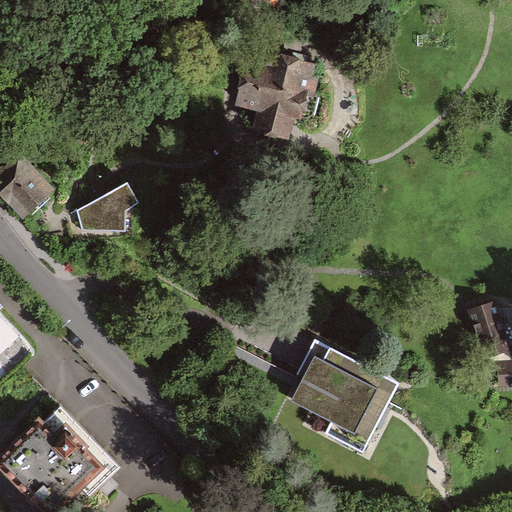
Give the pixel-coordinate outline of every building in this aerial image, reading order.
[(253,133),(287,139),(291,117),(314,122),(321,80),(309,78),(311,63),(293,60),(264,55),(262,68),(240,64),(232,105),(257,109),(253,133)] [(0,204),(19,226),(54,195),(32,169),(0,196),(0,204)] [(74,231),(131,234),(132,217),(142,209),(127,187),(71,211),(74,231)] [(320,428),(364,449),(383,415),(366,361),(326,341),(305,386),(320,428)] [(511,359),(497,360),(498,381),(511,380),(511,359)] [(28,416),(0,441),(0,477),(31,511),(49,511),(75,488),(84,497),(115,468),(54,402),(32,422),(28,416)]
